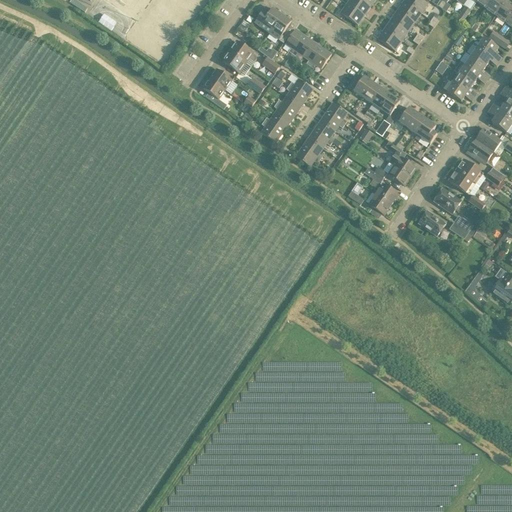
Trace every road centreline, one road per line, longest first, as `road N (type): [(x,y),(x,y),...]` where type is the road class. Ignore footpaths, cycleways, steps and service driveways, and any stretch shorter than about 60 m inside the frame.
road 1 (track): [(0,6),(74,43),(200,134)]
road 2 (residential): [(466,127),(355,51)]
road 3 (residential): [(466,127),(392,233)]
road 4 (residential): [(286,150),(355,51)]
